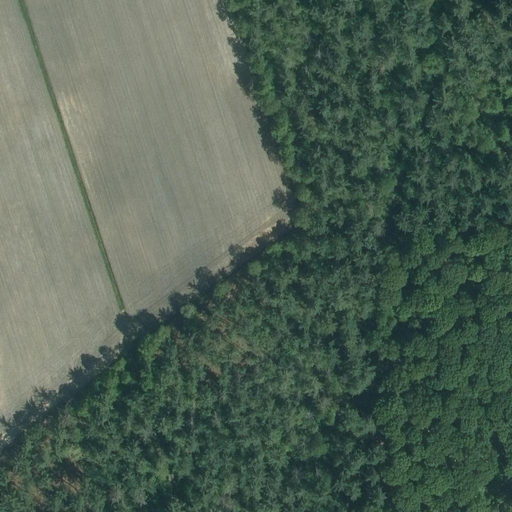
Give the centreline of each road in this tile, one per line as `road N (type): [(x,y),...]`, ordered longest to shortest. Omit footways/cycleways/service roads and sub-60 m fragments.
road 1 (track): [(443,29),(375,248),(361,328),(368,415),(405,511)]
road 2 (track): [(130,355),(180,511)]
